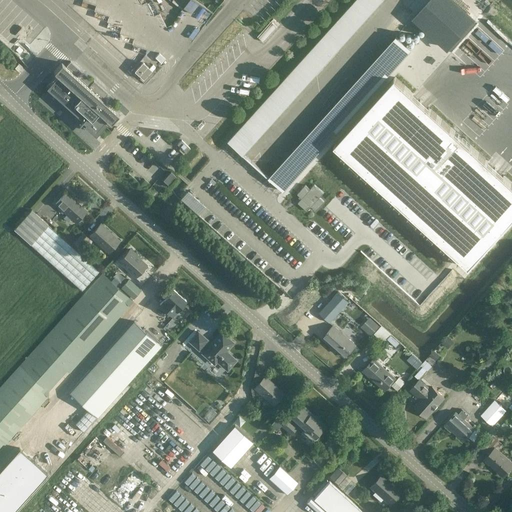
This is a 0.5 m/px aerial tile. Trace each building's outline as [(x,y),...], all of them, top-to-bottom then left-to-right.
[(353,0),(227,140),(242,153),(380,0),(353,0)] [(454,0),(429,0),(413,18),(447,50),(475,19),(454,0)] [(267,176),(283,190),(411,48),(395,34),(267,176)] [(143,62),(134,71),(143,79),(152,70),(143,62)] [(93,81),(88,87),(61,63),(54,71),(60,77),(50,88),(84,118),(79,124),(79,125),(84,119),(94,128),(104,117),(110,123),(111,122),(118,114),(118,113),(106,102),(105,104),(101,100),(107,93),(93,81)] [(511,182),(395,77),(394,79),(336,144),(336,143),(334,145),(469,266),(471,265),(470,264),(511,217),(511,182)] [(181,140),(177,144),(181,148),(179,150),(183,154),(185,152),(186,153),(190,148),(181,140)] [(163,180),(168,184),(175,176),(170,172),(163,180)] [(306,185),(297,194),(302,198),(298,203),(307,211),(311,206),(316,210),(324,201),(320,197),(324,192),(314,184),(310,189),(306,185)] [(55,204),(66,214),(63,217),(68,222),(71,218),(75,222),(86,210),(65,192),(55,204)] [(99,270),(31,209),(14,229),(82,290),(99,270)] [(107,252),(118,239),(100,223),(89,235),(107,252)] [(79,247),(87,238),(81,233),(73,242),(79,247)] [(128,249),(122,256),(117,261),(135,277),(146,264),(128,249)] [(102,273),(38,344),(20,364),(0,386),(0,449),(52,392),(49,390),(67,370),(69,373),(133,301),(102,273)] [(133,300),(141,290),(129,279),(120,288),(133,300)] [(159,304),(165,310),(172,315),(176,311),(185,300),(172,289),(159,304)] [(177,312),(184,317),(191,309),(184,303),(177,312)] [(372,333),(380,324),(370,315),(362,324),(372,333)] [(129,317),(65,389),(97,417),(161,346),(129,317)] [(356,344),(334,324),(323,337),(345,356),(356,344)] [(394,336),(382,325),(374,334),(384,342),(388,339),(396,346),(399,341),(394,336)] [(197,332),(189,341),(215,365),(217,362),(226,370),(231,364),(221,355),(233,342),(221,332),(209,345),(205,342),(207,340),(197,332)] [(396,377),(374,358),(363,370),(385,390),(396,377)] [(430,387),(419,378),(426,370),(427,370),(431,365),(427,362),(415,375),(419,378),(409,390),(419,399),(414,405),(425,415),(442,395),(431,386),(430,387)] [(399,389),(405,379),(400,375),(393,386),(399,389)] [(273,405),(283,394),(263,376),(253,387),(273,405)] [(492,425),(506,410),(495,400),(481,415),(492,425)] [(301,404),(280,426),(291,435),(300,425),(304,428),(302,430),(313,440),(325,426),(301,404)] [(463,439),(474,427),(455,410),(444,422),(463,439)] [(506,434),(511,428),(504,422),(499,427),(506,434)] [(234,425),(212,450),(230,466),(252,441),(234,425)] [(511,463),(495,448),(500,442),(492,435),(480,448),(488,454),(484,459),(502,475),(511,463)] [(0,511),(11,511),(47,473),(19,448),(0,469),(0,511)] [(270,478),(287,494),(299,482),(281,465),(270,478)] [(338,484),(346,475),(337,468),(329,476),(338,484)] [(370,486),(376,491),(372,495),(380,501),(383,498),(389,503),(399,493),(380,475),(370,486)] [(311,496),(307,502),(311,506),(316,501),(328,511),(363,511),(329,481),(313,498),(311,496)] [(328,511),(316,501),(311,506),(318,511),(328,511)]
